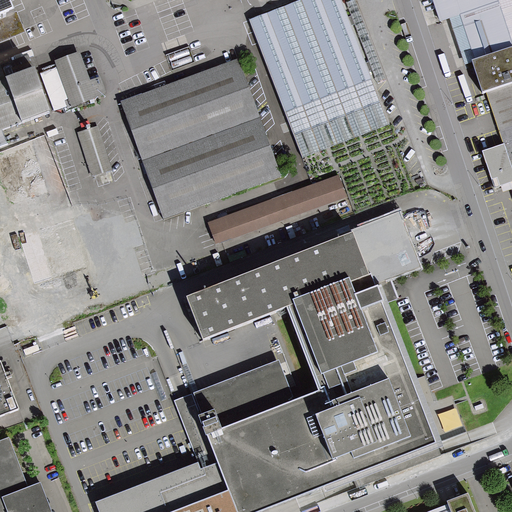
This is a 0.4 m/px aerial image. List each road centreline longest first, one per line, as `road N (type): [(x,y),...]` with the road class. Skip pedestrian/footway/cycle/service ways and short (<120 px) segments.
road 1 (residential): [(400,0),(511,332)]
road 2 (residential): [(511,444),(341,511)]
